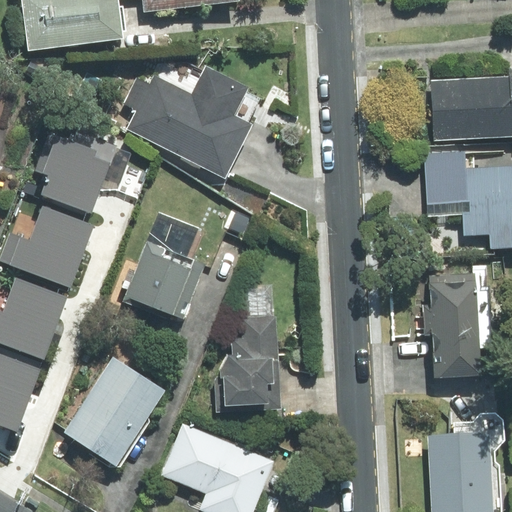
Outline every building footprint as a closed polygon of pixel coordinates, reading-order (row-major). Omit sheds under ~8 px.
[(28,0),(35,47),(130,34),(125,0),(28,0)] [(147,0),(149,11),(241,0),(147,0)] [(273,103),(154,50),(129,105),(140,111),(130,132),(238,181),(273,103)] [(511,72),(433,79),(438,138),(511,132),(511,72)] [(473,146),(427,148),(430,211),(468,209),(469,236),(494,235),(494,243),(511,242),(511,157),(473,159),(473,146)] [(186,314),(211,264),(157,237),(131,287),(186,314)] [(10,247),(0,270),(0,340),(18,348),(26,328),(71,346),(98,284),(10,247)] [(489,373),(485,270),(430,272),(433,374),(489,373)] [(281,317),(246,317),(246,336),(235,336),(236,353),(228,353),(229,402),(282,402),(281,317)] [(177,389),(122,352),(71,429),(127,465),(177,389)] [(188,420),(165,474),(210,492),(204,508),(213,511),(260,511),(283,460),(188,420)] [(499,511),(497,425),(433,427),(435,511),(499,511)]
